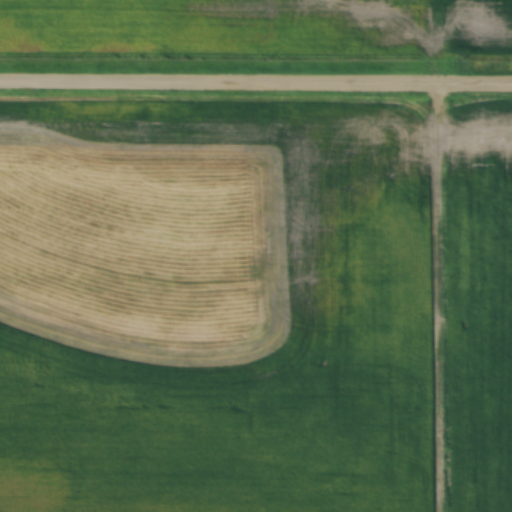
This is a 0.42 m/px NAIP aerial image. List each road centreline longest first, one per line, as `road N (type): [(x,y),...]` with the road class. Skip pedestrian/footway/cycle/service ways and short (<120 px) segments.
road 1 (residential): [(511,87),(0,85)]
road 2 (residential): [(440,511),(438,87)]
